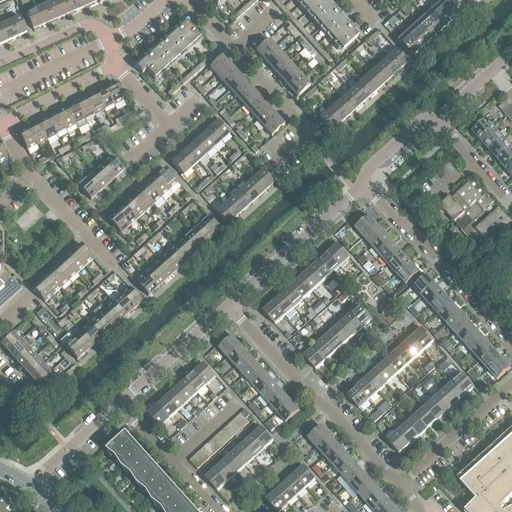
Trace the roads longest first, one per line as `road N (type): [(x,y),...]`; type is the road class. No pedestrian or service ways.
road 1 (residential): [(402,486),(229,305)]
road 2 (residential): [(117,269),(27,173),(2,124)]
road 3 (residential): [(229,305),(364,184)]
road 4 (residential): [(308,133),(185,0)]
road 5 (residential): [(511,350),(406,227)]
road 6 (residential): [(402,486),(511,385)]
road 7 (residential): [(121,402),(229,305)]
road 8 (residential): [(2,124),(117,66)]
road 9 (residential): [(108,40),(96,24),(84,24),(0,64)]
road 10 (residential): [(29,485),(121,402)]
